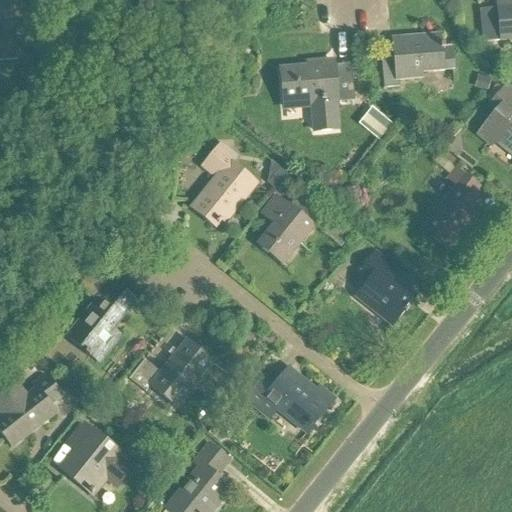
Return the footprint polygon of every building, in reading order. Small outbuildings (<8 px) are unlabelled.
[(0,0),(0,62),(18,61),(12,0),(0,0)] [(480,11),(483,44),(511,41),(511,0),(496,0),(498,9),(480,11)] [(414,80),(413,75),(452,71),(449,50),(440,51),(439,36),(392,40),(394,59),(380,61),(383,91),(398,89),(397,82),(414,80)] [(504,68),(501,56),(491,59),(495,71),(504,68)] [(282,105),(311,102),(314,133),(336,131),(333,100),(336,99),(333,64),(319,65),(319,69),(279,72),(282,105)] [(489,80),(480,77),(476,88),(486,91),(489,80)] [(477,137),(491,148),(496,142),(511,154),(511,94),(504,88),(491,104),(498,110),(477,137)] [(391,127),(371,112),(359,127),(379,142),(391,127)] [(191,210),(216,230),(221,224),(225,227),(257,187),(231,165),(236,158),(221,146),(202,169),(215,180),(191,210)] [(447,250),(481,207),(471,199),(479,189),(455,170),(454,169),(447,179),(448,180),(458,188),(423,231),(447,250)] [(261,216),(274,227),(257,247),(282,268),(314,228),(310,226),(315,220),(294,204),(290,209),(276,198),(261,216)] [(349,238),(335,226),(326,237),(340,249),(349,238)] [(364,267),(375,275),(357,298),(393,327),(405,313),(406,314),(410,310),(408,309),(413,303),(388,284),(397,273),(375,254),(364,267)] [(85,356),(90,360),(92,358),(98,364),(118,340),(109,333),(135,302),(111,282),(96,301),(98,303),(68,339),(87,354),(85,356)] [(129,381),(146,395),(152,387),(179,409),(213,366),(185,343),(160,374),(145,361),(129,381)] [(248,401),(271,420),(278,411),(307,434),(333,402),(320,391),(316,395),(288,372),(273,391),(263,383),(248,401)] [(0,399),(0,411),(4,417),(0,420),(0,432),(13,449),(57,415),(51,408),(63,398),(46,377),(33,386),(37,391),(27,398),(17,386),(0,399)] [(81,416),(95,427),(103,417),(89,405),(81,416)] [(119,457),(121,456),(84,425),(67,445),(82,457),(77,462),(75,461),(64,474),(92,497),(95,494),(92,492),(103,478),(116,489),(133,469),(119,457)] [(211,511),(230,490),(216,479),(229,463),(210,447),(196,465),(201,470),(166,511),(211,511)]
